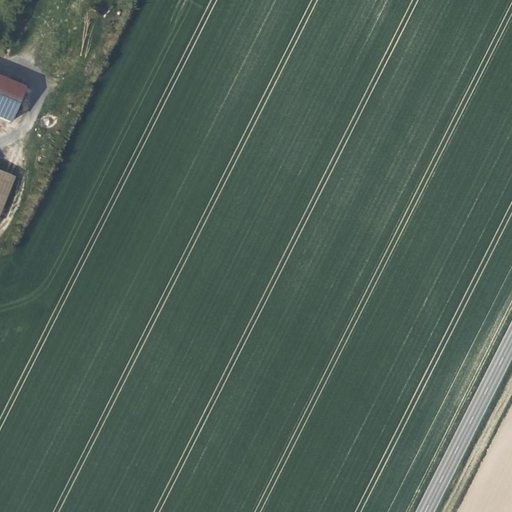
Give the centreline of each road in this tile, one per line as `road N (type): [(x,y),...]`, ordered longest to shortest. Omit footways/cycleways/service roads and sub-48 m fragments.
road 1 (secondary): [(424,511),(511,334)]
road 2 (track): [(511,376),(445,511)]
